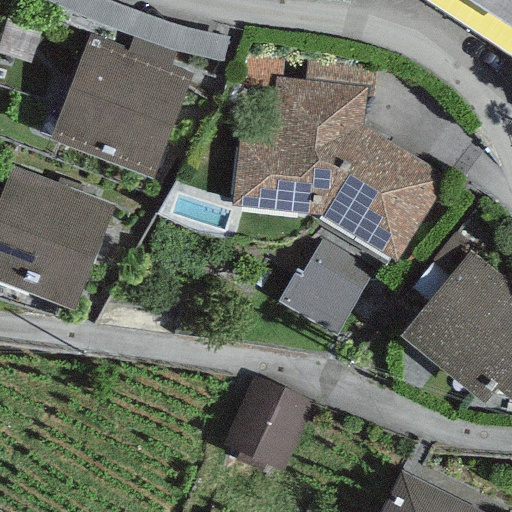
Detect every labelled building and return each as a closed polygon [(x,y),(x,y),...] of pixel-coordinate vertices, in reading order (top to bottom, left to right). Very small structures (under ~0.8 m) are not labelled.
[(511,0),(449,0),(511,39),(511,0)] [(193,78),(90,39),(47,153),(150,192),(193,78)] [(347,141),(362,131),(366,90),(275,82),(274,94),(244,92),(230,211),(320,224),(347,141)] [(450,186),(362,131),(347,141),(320,224),(395,272),(450,186)] [(115,209),(11,171),(0,200),(0,295),(72,322),(115,209)] [(305,281),(358,309),(382,264),(329,236),(305,281)] [(511,292),(511,285),(470,254),(398,348),(484,412),(495,398),(511,410),(511,314),(501,306),(511,292)] [(320,419),(258,391),(227,457),(289,486),(320,419)] [(465,511),(401,479),(384,511),(465,511)]
